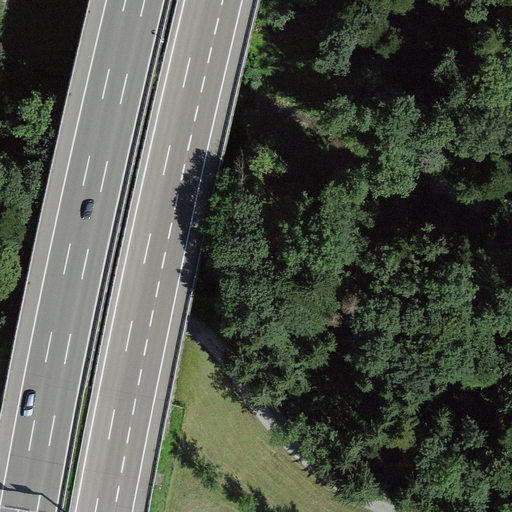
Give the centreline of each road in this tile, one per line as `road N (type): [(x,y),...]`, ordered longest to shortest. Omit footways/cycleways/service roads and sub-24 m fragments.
road 1 (motorway): [(105,511),(214,0)]
road 2 (motorway): [(136,0),(29,511)]
road 3 (track): [(391,511),(310,463),(178,309),(35,275),(0,279)]
